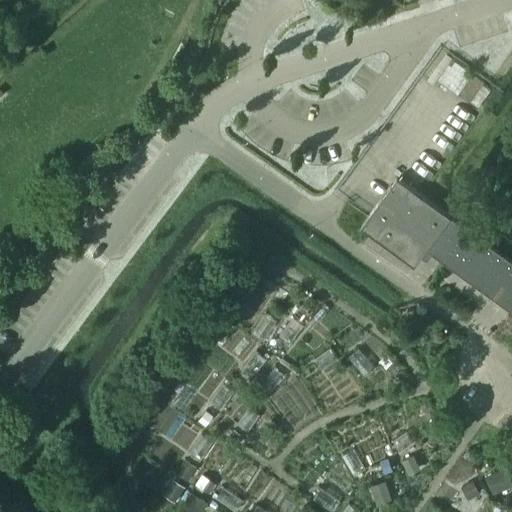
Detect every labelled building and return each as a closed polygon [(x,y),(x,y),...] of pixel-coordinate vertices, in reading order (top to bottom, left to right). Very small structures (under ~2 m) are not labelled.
[(452,58),(437,79),(458,94),(458,92),(473,73),(452,58)] [(398,177),(369,216),(361,226),(415,266),(426,250),(443,262),(468,228),(398,177)] [(443,262),(452,268),(511,311),(511,260),(468,228),(443,262)] [(265,312),(252,332),(263,339),(276,320),(265,312)] [(293,316),(279,335),(290,343),(304,324),(293,316)] [(330,347),(313,358),(321,370),(338,358),(330,347)] [(358,348),(348,357),(363,374),(373,365),(358,348)] [(256,350),(241,369),(252,377),(267,358),(256,350)] [(275,366),(259,383),(270,393),(285,375),(275,366)] [(223,383),(209,401),(220,409),(235,392),(223,383)] [(248,406),(237,423),(248,431),(259,414),(248,406)] [(206,410),(199,419),(205,424),(212,415),(206,410)] [(234,430),(230,435),(238,441),(242,435),(234,430)] [(406,431),(393,440),(400,451),(413,442),(406,431)] [(201,434),(188,453),(199,460),(212,441),(201,434)] [(353,448),(341,455),(353,475),(365,468),(353,448)] [(414,455),(403,461),(408,470),(418,465),(414,455)] [(392,469),(388,458),(381,461),(384,471),(392,469)] [(186,459),(178,472),(188,479),(196,466),(186,459)] [(501,472),(487,478),(494,492),(507,486),(501,472)] [(203,475),(197,484),(209,492),(215,483),(203,475)] [(174,480),(167,490),(177,497),(184,487),(174,480)] [(385,480),(371,485),(377,502),(391,497),(385,480)] [(473,481),(463,487),(468,497),(479,491),(473,481)] [(223,487),(216,498),(235,511),(243,500),(223,487)] [(320,487),(313,498),(332,511),(339,500),(320,487)] [(200,511),(207,502),(191,492),(184,502),(199,511),(200,511)] [(348,503),(341,511),(358,511),(360,511),(348,503)]
